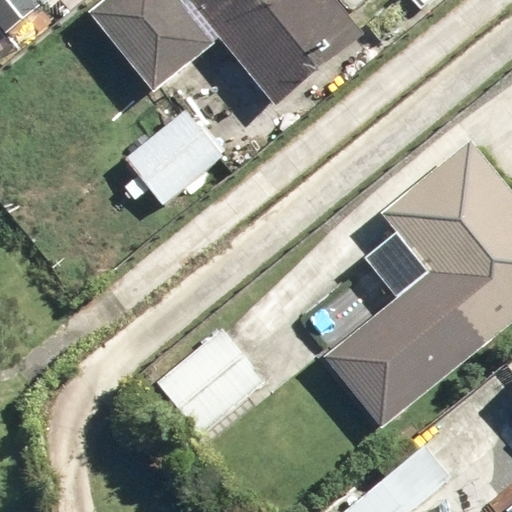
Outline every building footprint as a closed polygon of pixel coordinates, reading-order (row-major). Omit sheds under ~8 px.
[(32,0),(44,13),(59,0),(32,0)] [(118,0),(91,23),(156,101),(215,53),(171,0),(118,0)] [(178,0),(273,117),(365,43),(330,0),(178,0)] [(123,167),(161,214),(220,164),(183,118),(123,167)] [(325,363),(382,435),(511,330),(511,202),(470,150),(379,223),(394,241),(365,265),(397,305),(325,363)] [(153,390),(199,445),(264,392),(220,336),(153,390)] [(418,511),(449,487),(422,455),(375,494),(373,491),(347,511),(418,511)]
